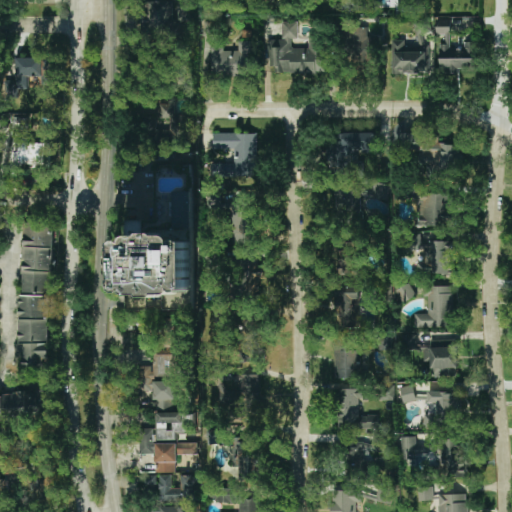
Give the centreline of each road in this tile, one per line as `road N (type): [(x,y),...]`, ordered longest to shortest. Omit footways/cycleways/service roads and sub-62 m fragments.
road 1 (secondary): [(77,0),(67,341),(83,511)]
road 2 (residential): [(506,511),(492,332),(502,0)]
road 3 (secondary): [(115,511),(101,352),(105,0)]
road 4 (residential): [(299,511),(295,109)]
road 5 (residential): [(511,131),(433,110),(208,110)]
